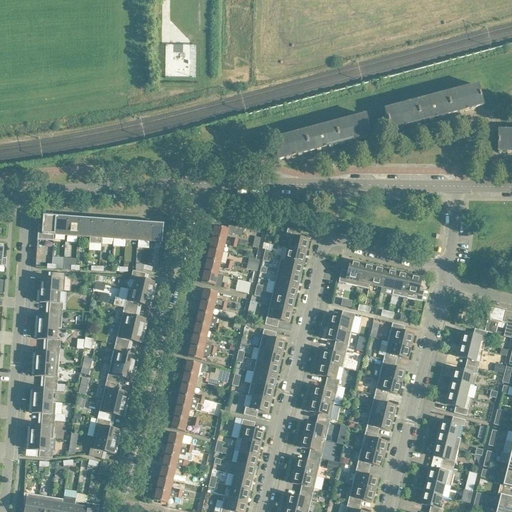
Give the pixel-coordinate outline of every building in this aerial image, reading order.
[(451,114),(482,106),(476,85),(445,94),(451,114)] [(420,123),(451,114),(445,94),(415,102),(420,123)] [(389,131),(420,123),(415,102),(384,110),(389,131)] [(364,115),(333,124),(339,144),(370,136),(364,115)] [(308,152),(339,144),(333,124),(303,132),(308,152)] [(511,152),(511,131),(500,131),(499,152),(511,152)] [(277,161),(308,152),(303,132),(272,140),(277,161)] [(53,241),(53,235),(55,217),(42,217),(41,226),(39,226),(39,225),(38,225),(37,242),(38,242),(38,240),(53,241)] [(65,236),(67,218),(55,217),(53,235),(65,236)] [(77,237),(78,219),(67,218),(65,236),(77,237)] [(89,238),(90,220),(78,219),(77,237),(89,238)] [(101,239),(102,221),(90,220),(89,238),(89,244),(101,245),(101,239)] [(113,240),(114,222),(102,221),(101,239),(113,240)] [(125,240),(126,222),(114,222),(113,240),(125,240)] [(137,241),(138,223),(126,222),(125,240),(137,241)] [(149,242),(150,224),(138,223),(137,241),(149,242)] [(163,225),(150,224),(149,242),(165,243),(164,244),(165,245),(168,234),(167,234),(167,235),(162,235),(163,225)] [(225,241),(226,235),(232,236),(232,234),(242,236),(243,229),(228,226),(227,229),(226,229),(227,228),(221,226),(221,228),(214,226),(211,238),(225,241)] [(298,239),(300,231),(287,228),(285,236),(290,237),(287,249),(305,253),(308,241),(298,239)] [(222,253),(225,241),(211,238),(209,249),(222,253)] [(232,238),(231,243),(236,244),(246,246),(247,242),(232,238)] [(258,249),(260,239),(254,238),(252,248),(258,249)] [(96,262),(102,251),(90,245),(84,255),(96,262)] [(283,248),(280,259),(285,260),(302,265),(305,253),(287,249),(283,248)] [(220,264),(222,253),(209,249),(206,261),(220,264)] [(259,261),(248,259),(246,269),(257,272),(259,261)] [(299,276),(302,265),(285,260),(280,259),(277,271),(299,276)] [(217,275),(220,264),(206,261),(203,272),(217,275)] [(356,287),(362,265),(350,262),(347,271),(341,270),(338,282),(356,287)] [(369,285),(373,268),(362,265),(356,287),(368,290),(369,285)] [(381,288),(385,270),(373,268),(369,285),(381,288)] [(393,290),(397,273),(385,270),(381,288),(393,290)] [(130,279),(125,283),(128,290),(132,291),(153,296),(155,288),(153,287),(154,283),(144,281),(145,274),(132,271),(130,279)] [(296,288),(299,276),(277,271),(274,283),(296,288)] [(223,276),(217,275),(203,272),(201,283),(226,289),(227,285),(221,284),(223,276)] [(63,293),(65,274),(51,273),(51,280),(41,279),(40,283),(38,282),(37,291),(59,292),(63,293)] [(403,298),(408,276),(397,273),(393,290),(392,295),(403,298)] [(420,279),(408,276),(403,298),(422,302),(425,290),(418,288),(420,279)] [(250,282),(238,280),(235,291),(248,294),(250,282)] [(294,300),(296,288),(274,283),(272,294),(294,300)] [(151,304),(153,296),(132,291),(128,290),(125,301),(115,299),(113,306),(123,309),(136,311),(138,304),(148,307),(149,303),(151,304)] [(215,300),(217,293),(203,290),(201,301),(214,305),(220,306),(226,308),(227,303),(215,300)] [(58,304),(59,292),(37,291),(37,299),(39,299),(39,303),(49,304),(49,310),(62,311),(63,304),(58,304)] [(111,298),(117,299),(118,292),(107,291),(105,305),(110,306),(111,298)] [(291,311),(294,300),(272,294),(269,306),(291,311)] [(201,301),(198,313),(211,316),(214,305),(201,301)] [(288,323),(291,311),(269,306),(264,325),(277,328),(279,321),(288,323)] [(511,313),(485,307),(490,308),(484,332),(487,333),(495,335),(498,321),(506,323),(503,337),(510,339),(511,332),(511,313)] [(135,318),(136,311),(123,309),(119,327),(144,333),(146,325),(144,324),(145,320),(135,318)] [(61,330),(62,311),(49,310),(48,317),(38,316),(38,320),(35,319),(35,328),(57,329),(61,330)] [(350,333),(354,314),(342,311),(341,318),(331,315),(328,327),(350,333)] [(217,317),(211,316),(198,313),(195,324),(209,327),(215,328),(221,330),(222,325),(216,324),(217,317)] [(403,333),(404,326),(392,323),(387,342),(409,347),(412,335),(403,333)] [(206,338),(209,327),(195,324),(193,335),(206,338)] [(142,341),(144,333),(119,327),(115,345),(127,348),(129,341),(139,344),(140,340),(142,341)] [(346,351),(350,333),(328,327),(325,340),(335,342),(333,348),(346,351)] [(56,341),(57,329),(35,328),(34,336),(37,336),(36,340),(47,341),(46,347),(60,348),(60,341),(56,341)] [(482,351),(485,339),(487,333),(484,332),(474,329),(472,336),(463,333),(460,345),(482,351)] [(274,340),(276,333),(263,330),(259,349),(281,354),(284,342),(274,340)] [(205,343),(206,338),(193,335),(190,346),(203,350),(204,349),(209,351),(215,352),(216,348),(210,346),(211,344),(205,343)] [(92,350),(94,340),(85,338),(83,348),(92,350)] [(406,359),(409,347),(387,342),(383,360),(395,363),(397,357),(406,359)] [(126,355),(127,348),(115,345),(110,364),(136,370),(137,362),(135,361),(136,357),(126,355)] [(478,369),(482,351),(460,345),(457,357),(467,360),(465,366),(478,369)] [(204,349),(203,350),(190,346),(187,358),(201,361),(202,357),(208,358),(208,355),(214,356),(215,352),(209,351),(204,349)] [(58,366),(60,348),(46,347),(46,354),(35,353),(35,356),(33,356),(32,365),(58,366)] [(342,369),(346,351),(333,348),(332,354),(323,351),(320,364),(337,368),(342,369)] [(278,366),(281,354),(259,349),(256,361),(278,366)] [(230,368),(233,356),(227,355),(224,366),(230,368)] [(499,355),(498,360),(493,359),(492,365),(501,366),(503,355),(499,355)] [(394,369),(395,363),(383,360),(378,378),(400,383),(403,371),(394,369)] [(204,373),(206,366),(186,361),(184,373),(197,376),(209,379),(210,375),(204,373)] [(275,378),(278,366),(256,361),(253,373),(275,378)] [(134,378),(136,370),(110,364),(106,382),(119,385),(120,378),(130,381),(131,377),(134,378)] [(334,379),(337,368),(320,364),(317,376),(326,378),(325,384),(337,387),(339,380),(334,379)] [(57,385),(58,366),(32,365),(32,373),(34,373),(34,377),(44,377),(44,384),(57,385)] [(473,387),(478,369),(465,366),(464,372),(454,369),(451,381),(468,386),(473,387)] [(229,372),(219,370),(217,381),(219,382),(226,384),(229,372)] [(184,373),(181,384),(194,387),(194,388),(197,376),(184,373)] [(272,389),(275,378),(253,373),(250,384),(272,389)] [(203,378),(202,382),(208,383),(207,384),(218,387),(219,382),(217,381),(209,379),(203,378)] [(397,395),(400,383),(378,378),(374,396),(386,399),(388,393),(397,395)] [(465,397),(468,386),(451,381),(448,393),(465,397)] [(117,392),(119,385),(106,382),(101,401),(127,407),(129,398),(126,398),(127,394),(117,392)] [(65,385),(57,385),(44,384),(43,390),(33,390),(33,393),(30,393),(30,401),(51,403),(52,392),(64,393),(65,385)] [(192,398),(194,387),(181,384),(178,395),(192,398)] [(270,401),(272,389),(250,384),(247,396),(252,397),(270,401)] [(333,405),(337,387),(325,384),(324,390),(314,387),(311,400),(333,405)] [(448,393),(445,405),(455,407),(453,414),(466,417),(468,410),(470,399),(465,397),(448,393)] [(203,405),(204,401),(198,400),(192,398),(178,395),(176,406),(189,409),(195,411),(197,404),(203,405)] [(385,405),(386,399),(374,396),(369,414),(391,419),(394,407),(385,405)] [(267,413),(270,401),(252,397),(250,409),(245,408),(243,415),(256,418),(257,411),(267,413)] [(329,423),(333,405),(311,400),(308,412),(318,414),(316,420),(329,423)] [(30,401),(29,410),(31,410),(31,414),(42,414),(41,421),(54,422),(65,423),(65,416),(61,416),(62,404),(56,403),(51,403),(30,401)] [(125,415),(127,407),(101,401),(97,419),(110,422),(112,415),(122,418),(122,414),(125,415)] [(221,405),(204,401),(203,405),(220,409),(221,405)] [(186,421),(189,409),(176,406),(173,418),(186,421)] [(388,431),(391,419),(369,414),(365,432),(378,435),(379,429),(388,431)] [(184,432),(186,421),(173,418),(170,429),(184,432)] [(441,421),(438,433),(455,438),(458,426),(463,427),(465,421),(452,418),(451,424),(441,421)] [(108,429),(110,422),(97,419),(93,438),(118,444),(120,435),(118,435),(118,431),(108,429)] [(253,430),(254,423),(242,420),(237,439),(242,441),(259,445),(262,432),(253,430)] [(325,441),(329,423),(316,420),(315,426),(306,424),(303,436),(325,441)] [(53,440),(54,422),(41,421),(41,427),(30,427),(30,430),(28,430),(27,438),(49,440),(53,440)] [(376,441),(378,435),(365,432),(360,450),(382,455),(385,443),(376,441)] [(169,433),(166,445),(180,448),(183,436),(179,435),(169,433)] [(460,439),(455,438),(438,433),(435,445),(457,451),(460,439)] [(321,459),(325,441),(303,436),(300,448),(309,450),(308,456),(321,459)] [(48,451),(49,440),(27,438),(26,447),(29,447),(29,451),(39,451),(38,458),(52,459),(52,452),(48,451)] [(116,452),(118,444),(93,438),(88,456),(101,459),(103,452),(113,455),(114,451),(116,452)] [(257,456),(259,445),(242,441),(239,452),(257,456)] [(189,461),(191,450),(186,449),(180,448),(166,445),(164,456),(183,460),(189,461)] [(453,469),(457,451),(435,445),(432,457),(442,460),(440,465),(453,469)] [(322,460),(334,463),(338,449),(325,447),(322,460)] [(379,467),(382,455),(360,450),(356,468),(369,471),(370,465),(379,467)] [(254,468),(257,456),(239,452),(236,464),(254,468)] [(182,467),(183,460),(164,456),(161,467),(174,470),(181,471),(186,473),(188,468),(182,467)] [(316,477),(321,459),(308,456),(307,462),(297,460),(294,472),(316,477)] [(251,480),(254,468),(236,464),(234,476),(251,480)] [(326,465),(324,473),(335,476),(338,468),(326,465)] [(451,475),(453,469),(440,465),(439,471),(429,469),(426,481),(443,485),(446,474),(451,475)] [(172,481),(174,470),(161,467),(158,478),(172,481)] [(367,477),(369,471),(356,468),(351,486),(374,491),(377,479),(367,477)] [(312,495),(316,477),(294,472),(291,484),(301,486),(300,492),(312,495)] [(502,486),(499,496),(511,498),(511,477),(505,475),(502,486)] [(248,492),(251,480),(234,476),(231,487),(248,492)] [(169,492),(172,481),(158,478),(156,489),(169,492)] [(441,497),(443,488),(443,485),(426,481),(423,493),(441,497)] [(371,503),(374,491),(351,486),(347,504),(360,507),(361,501),(371,503)] [(246,503),(248,492),(231,487),(228,499),(246,503)] [(175,494),(169,492),(156,489),(153,501),(160,502),(160,504),(165,505),(165,503),(166,504),(168,497),(174,499),(174,498),(180,499),(181,496),(175,494)] [(303,511),(308,511),(312,495),(300,492),(298,498),(289,496),(286,508),(303,511)] [(438,508),(441,497),(423,493),(420,505),(430,507),(428,511),(442,511),(443,510),(438,508)] [(36,511),(39,496),(23,494),(23,506),(25,506),(23,511),(36,511)] [(48,511),(51,498),(39,496),(36,511),(48,511)] [(511,498),(499,496),(497,507),(511,510),(511,498)] [(60,511),(62,505),(63,500),(51,498),(48,511),(60,511)] [(243,511),(246,503),(228,499),(223,498),(220,511),(243,511)] [(85,511),(86,504),(75,502),(74,506),(72,511),(85,511)]
